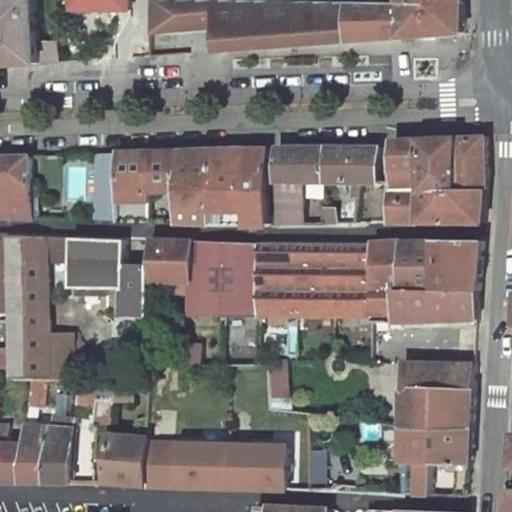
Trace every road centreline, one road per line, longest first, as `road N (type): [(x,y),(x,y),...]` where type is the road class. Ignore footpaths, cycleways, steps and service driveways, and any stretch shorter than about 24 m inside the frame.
road 1 (residential): [(0,129),(449,115),(504,100)]
road 2 (residential): [(504,100),(449,90),(0,104)]
road 3 (residential): [(500,232),(0,225)]
road 4 (residential): [(489,505),(0,490)]
road 5 (residential): [(493,418),(500,232)]
